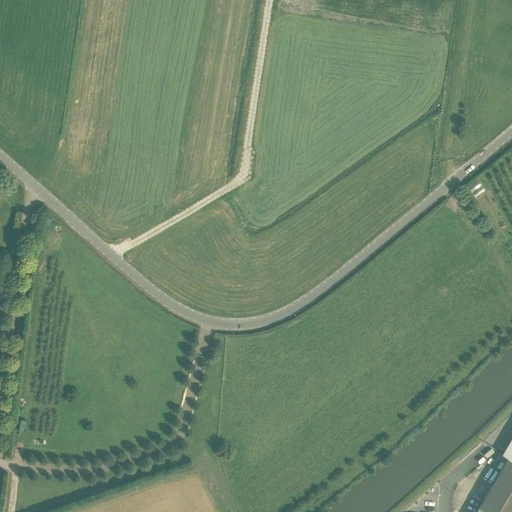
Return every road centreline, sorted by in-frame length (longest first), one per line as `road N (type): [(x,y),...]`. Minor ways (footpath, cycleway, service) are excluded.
road 1 (unclassified): [(511,132),(301,305),(228,325),(180,309),(0,154)]
road 2 (track): [(112,254),(242,175),(269,0)]
road 3 (track): [(454,180),(446,161),(470,0)]
